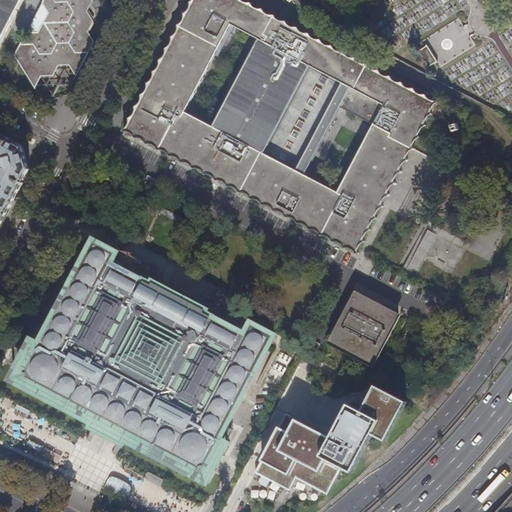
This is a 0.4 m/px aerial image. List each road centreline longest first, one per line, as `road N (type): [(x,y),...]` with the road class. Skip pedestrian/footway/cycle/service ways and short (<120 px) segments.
road 1 (trunk): [(511,330),(437,426),(340,511)]
road 2 (trunk): [(511,387),(400,511)]
road 3 (residential): [(0,289),(75,144)]
